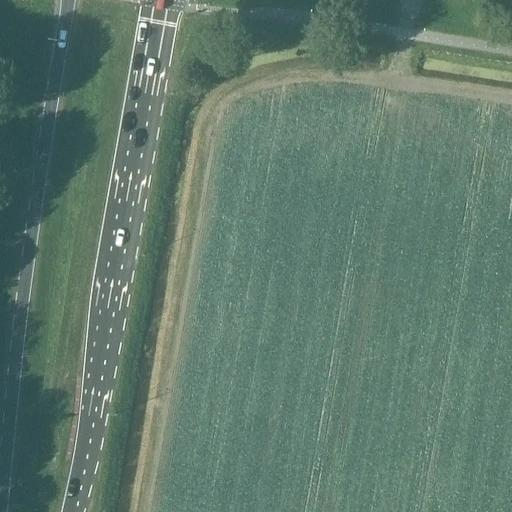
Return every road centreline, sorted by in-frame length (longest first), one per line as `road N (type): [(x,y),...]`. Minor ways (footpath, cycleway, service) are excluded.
road 1 (primary): [(73,511),(160,0)]
road 2 (primary): [(68,0),(38,177),(0,510)]
